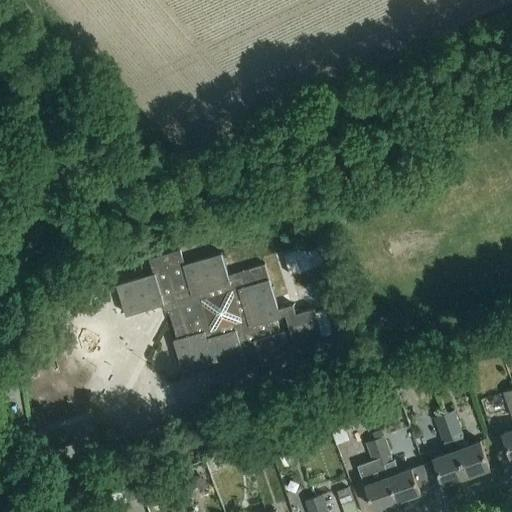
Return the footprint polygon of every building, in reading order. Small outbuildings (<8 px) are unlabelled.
[(291,345),(324,335),(317,312),(315,307),(297,312),(294,303),(280,307),(266,263),(229,274),(223,252),(186,263),(182,248),(150,257),(155,272),(118,283),(128,314),(165,303),(167,310),(170,309),(172,316),(179,338),(175,339),(185,369),(214,361),(216,368),(260,354),(264,369),(295,360),(291,345)] [(101,272),(100,273),(103,283),(115,280),(111,269),(101,272)] [(72,282),(60,285),(64,297),(75,293),(72,282)] [(325,309),(317,312),(324,335),(332,333),(325,309)] [(397,390),(385,394),(389,405),(401,401),(397,390)] [(482,439),(467,444),(455,408),(445,411),(468,473),(491,465),(482,439)] [(437,414),(445,439),(449,450),(435,455),(444,482),(468,473),(445,411),(437,414)] [(382,429),(373,432),(375,437),(384,434),(382,429)] [(368,439),(372,452),(390,446),(385,434),(384,434),(375,437),(368,439)] [(230,455),(244,450),(240,440),(226,445),(230,455)] [(254,444),(246,447),(254,470),(262,467),(254,444)] [(372,452),(375,459),(377,465),(386,462),(394,459),(390,446),(372,452)] [(374,507),(398,498),(390,474),(386,462),(377,465),(375,459),(359,465),(374,507)] [(390,474),(398,498),(422,490),(413,465),(390,474)] [(292,490),(307,488),(304,469),(289,471),(292,490)] [(170,482),(146,491),(152,506),(175,498),(170,482)] [(136,485),(116,492),(117,496),(120,504),(140,497),(137,488),(136,485)] [(339,490),(346,511),(358,511),(350,486),(339,490)] [(306,499),(310,511),(328,505),(324,493),(306,499)]
